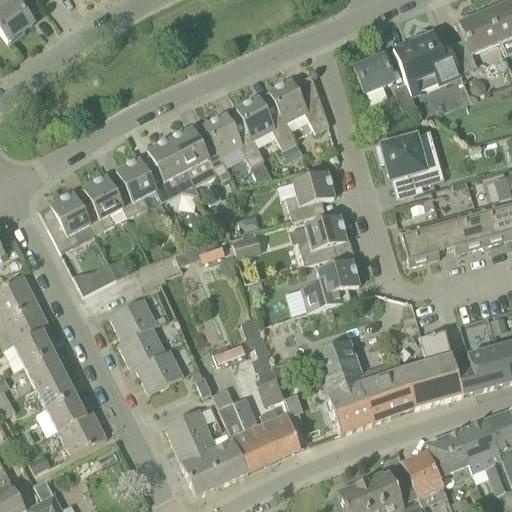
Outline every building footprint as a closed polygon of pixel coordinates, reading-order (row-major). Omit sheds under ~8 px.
[(23,0),(0,0),(0,36),(8,46),(10,49),(24,39),(22,36),(33,27),(17,5),(23,0)] [(498,48),(505,60),(511,57),(511,5),(485,16),(498,48)] [(465,44),(448,51),(459,79),(473,73),(467,61),(498,48),(485,16),(458,28),(465,44)] [(459,79),(448,51),(443,39),(433,43),(431,39),(428,40),(426,36),(423,35),(416,37),(415,41),(417,45),(392,55),(406,89),(410,100),(436,88),(438,92),(460,82),(459,79)] [(380,61),(353,72),(369,111),(387,103),(382,92),(391,88),(380,61)] [(315,139),(329,131),(311,80),(292,89),(290,85),(268,96),(270,101),(285,128),(304,118),(315,139)] [(415,111),(410,100),(406,89),(393,94),(402,117),(415,111)] [(235,113),(238,118),(253,145),(272,135),(282,155),(296,148),(285,128),(270,101),(260,106),(257,102),(235,113)] [(210,144),(220,162),(240,152),(257,187),(270,184),(261,166),(264,165),(253,145),(238,118),(227,123),(225,119),(203,130),(210,144)] [(168,144),(185,176),(193,192),(216,180),(215,179),(212,174),(223,169),(220,162),(210,144),(199,150),(191,132),(168,144)] [(425,174),(415,140),(376,151),(380,168),(384,167),(389,186),(408,181),(411,194),(443,185),(439,171),(425,174)] [(174,182),(185,176),(168,144),(147,155),(156,172),(145,178),(155,197),(158,203),(179,192),(174,182)] [(125,193),(114,198),(122,214),(127,223),(148,212),(143,203),(155,197),(145,178),(138,164),(116,175),(125,193)] [(324,218),(321,206),(334,202),(327,178),(292,188),(295,201),(285,204),(292,227),(324,218)] [(92,210),(81,216),(89,231),(94,241),(115,229),(110,220),(122,214),(114,198),(105,181),(83,193),(92,210)] [(492,185),(494,193),(507,190),(505,181),(492,185)] [(465,186),(448,191),(450,197),(419,205),(424,223),(430,221),(433,229),(442,227),(439,216),(471,207),(465,186)] [(89,231),(81,216),(72,198),(50,210),(59,227),(47,233),(60,258),(82,246),(94,241),(89,231)] [(216,210),(205,214),(216,246),(229,241),(227,235),(225,235),(216,210)] [(511,210),(495,215),(503,245),(511,242),(511,210)] [(484,250),(503,245),(495,215),(476,220),(484,250)] [(466,256),(484,250),(476,220),(457,226),(466,256)] [(297,248),(304,271),(336,262),(333,250),(346,246),(339,222),(304,232),(308,245),(297,248)] [(455,259),(466,256),(457,226),(439,231),(445,255),(453,253),(455,259)] [(420,236),(428,266),(439,263),(437,257),(445,255),(439,231),(420,236)] [(5,235),(0,237),(0,262),(4,261),(2,257),(13,251),(5,235)] [(409,272),(428,266),(420,236),(400,242),(409,272)] [(236,266),(252,261),(247,243),(231,248),(236,266)] [(220,253),(196,261),(200,271),(223,263),(220,253)] [(108,270),(115,284),(126,279),(118,264),(108,270)] [(308,318),(316,315),(338,309),(334,297),(358,290),(352,266),(316,276),(319,287),(301,293),(308,318)] [(13,279),(8,268),(0,272),(0,278),(3,284),(13,279)] [(90,278),(98,294),(115,284),(108,270),(107,269),(90,278)] [(0,323),(1,324),(36,306),(23,280),(0,291),(0,323)] [(156,331),(151,321),(142,304),(108,321),(121,347),(151,333),(156,331)] [(49,332),(36,306),(1,324),(14,351),(42,336),(49,332)] [(498,348),(511,343),(511,313),(489,321),(498,348)] [(275,382),(272,372),(256,323),(241,328),(246,345),(248,353),(254,351),(262,375),(258,376),(261,383),(255,385),(264,411),(282,404),(275,382)] [(131,376),(135,373),(164,357),(151,333),(121,347),(117,349),(131,376)] [(425,367),(402,374),(414,415),(469,399),(511,387),(511,347),(466,360),(470,373),(463,375),(456,377),(444,335),(417,342),(425,367)] [(53,357),(42,336),(14,351),(25,372),(53,357)] [(377,372),(376,372),(360,378),(349,345),(329,352),(342,385),(349,382),(353,393),(358,391),(372,429),(414,415),(402,374),(385,379),(384,375),(379,372),(377,372)] [(212,369),(242,361),(239,351),(209,360),(212,369)] [(327,402),(353,393),(349,382),(342,385),(329,352),(312,358),(327,402)] [(169,355),(164,357),(135,373),(148,399),(182,382),(169,355)] [(25,372),(36,393),(64,378),(53,357),(25,372)] [(75,399),(64,378),(36,393),(46,414),(75,399)] [(195,386),(199,394),(207,391),(203,383),(195,386)] [(211,399),(207,391),(199,394),(202,402),(211,399)] [(358,391),(353,393),(327,402),(340,440),(372,429),(358,391)] [(0,398),(0,411),(9,406),(4,396),(0,398)] [(86,421),(75,399),(46,414),(57,435),(86,421)] [(220,420),(232,445),(247,478),(273,466),(258,432),(256,432),(244,404),(232,409),(234,414),(220,420)] [(15,417),(9,406),(0,411),(0,413),(4,422),(15,417)] [(195,502),(247,478),(232,445),(216,453),(198,415),(163,430),(195,502)] [(511,415),(487,425),(511,493),(511,492),(511,415)] [(86,421),(57,435),(71,462),(106,443),(93,417),(86,421)] [(289,431),(301,426),(298,418),(285,423),(289,431)] [(273,466),(299,454),(284,421),(258,432),(273,466)] [(456,438),(472,480),(485,475),(497,502),(511,495),(511,494),(511,493),(487,425),(456,438)] [(32,448),(26,438),(16,444),(22,453),(32,448)] [(428,455),(425,456),(438,482),(453,477),(456,486),(471,480),(472,480),(456,438),(425,450),(428,455)] [(438,482),(425,456),(401,468),(423,511),(446,500),(438,482)] [(24,511),(12,488),(0,464),(0,511),(24,511)] [(403,511),(389,479),(384,481),(383,478),(337,498),(343,511),(403,511)] [(60,511),(54,500),(43,506),(31,511),(60,511)] [(435,507),(438,511),(453,511),(447,501),(435,507)]
